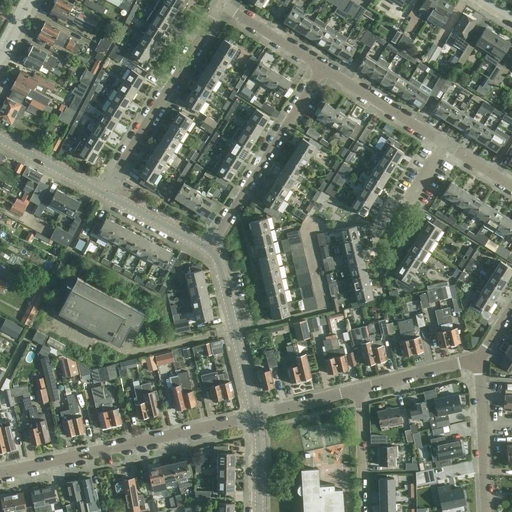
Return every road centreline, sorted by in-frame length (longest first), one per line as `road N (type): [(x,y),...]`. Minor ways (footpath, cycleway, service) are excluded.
road 1 (residential): [(0,473),(254,418)]
road 2 (residential): [(102,192),(221,4)]
road 3 (residential): [(209,253),(322,67)]
road 4 (tertiary): [(254,418),(209,253)]
road 5 (residential): [(486,511),(481,375),(472,365)]
road 6 (residential): [(444,144),(322,67)]
road 7 (tertiary): [(209,253),(102,192)]
road 8 (residential): [(363,511),(358,390)]
